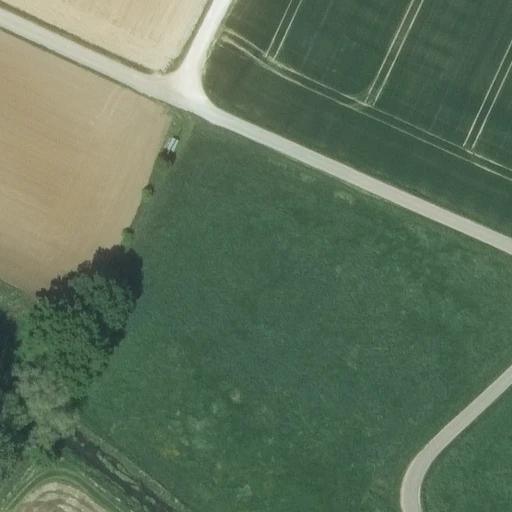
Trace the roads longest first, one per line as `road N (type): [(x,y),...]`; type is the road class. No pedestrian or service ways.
road 1 (track): [(190,106),(511,249)]
road 2 (track): [(0,17),(190,106)]
road 3 (unclassified): [(412,511),(420,464),(511,375)]
